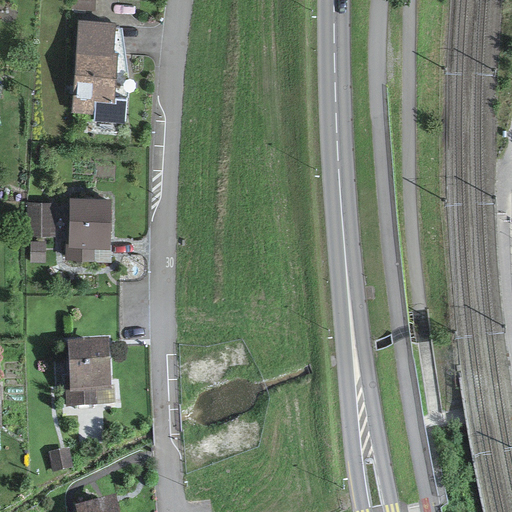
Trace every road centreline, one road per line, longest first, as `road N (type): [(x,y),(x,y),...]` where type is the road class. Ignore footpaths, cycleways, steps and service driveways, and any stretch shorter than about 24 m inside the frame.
road 1 (motorway): [(399,511),(360,298),(340,0)]
road 2 (motorway): [(278,0),(299,288),(336,511)]
road 3 (primary): [(378,511),(342,226),(334,0)]
road 4 (residential): [(182,0),(164,144),(172,511)]
